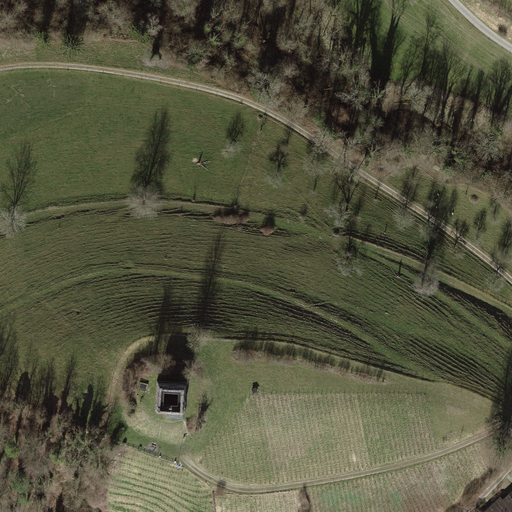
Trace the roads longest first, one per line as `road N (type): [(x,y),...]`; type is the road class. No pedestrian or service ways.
road 1 (track): [(511,277),(451,229),(222,91),(118,71),(0,68)]
road 2 (track): [(511,431),(396,466),(258,491),(228,487),(187,461)]
road 3 (track): [(511,429),(476,400),(287,350)]
